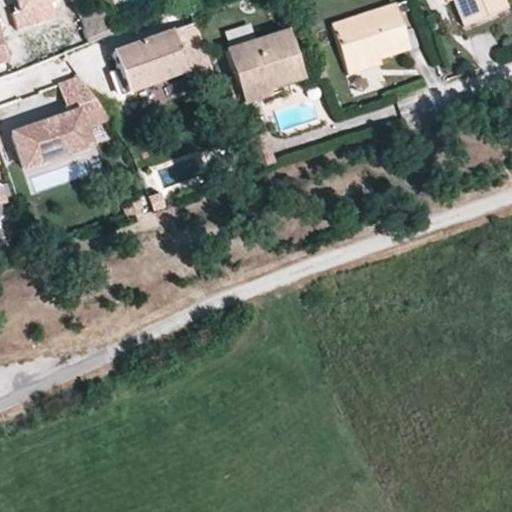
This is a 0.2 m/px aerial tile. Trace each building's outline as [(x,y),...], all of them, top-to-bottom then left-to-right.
[(12,0),(17,13),(13,14),(18,32),(55,21),(50,3),(57,1),(56,0),(12,0)] [(181,0),(184,10),(189,9),(189,7),(211,0),(181,0)] [(463,28),(507,10),(503,0),(452,0),(453,1),(463,28)] [(410,51),(395,5),(330,26),(346,77),(361,72),(360,67),(380,61),(410,51)] [(194,23),(170,32),(186,74),(208,66),(194,23)] [(186,74),(170,32),(110,54),(126,96),(186,74)] [(270,97),(267,91),(302,81),(287,32),(225,53),(242,106),(270,97)] [(360,67),(361,72),(381,65),(380,61),(360,67)] [(70,115),(97,106),(88,93),(64,101),(70,115)] [(108,121),(97,106),(70,115),(10,136),(22,172),(91,149),(84,129),(108,121)]
